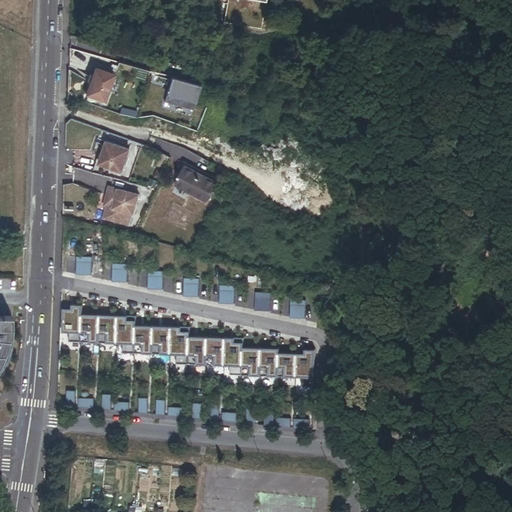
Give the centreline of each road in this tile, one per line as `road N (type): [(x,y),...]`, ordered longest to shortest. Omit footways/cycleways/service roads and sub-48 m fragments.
road 1 (residential): [(40,277),(317,334),(325,350),(322,449)]
road 2 (residential): [(30,418),(322,449)]
road 3 (tertiary): [(49,0),(40,277)]
road 4 (tertiary): [(40,277),(30,418)]
